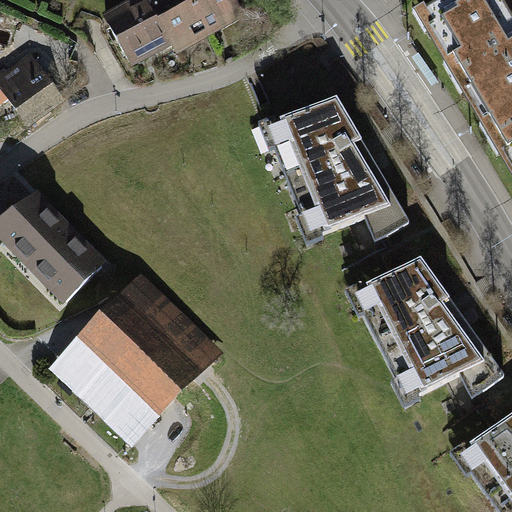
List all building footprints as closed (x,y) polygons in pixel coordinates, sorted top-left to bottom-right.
[(148,0),(139,0),(104,20),(129,63),(170,40),(148,0)] [(148,0),(170,40),(174,48),(205,31),(188,0),(148,0)] [(233,0),(188,0),(205,31),(240,13),(233,0)] [(456,77),(511,44),(511,26),(496,0),(440,0),(423,10),(432,25),(427,29),(456,77)] [(493,139),(511,127),(511,44),(456,77),(493,139)] [(0,104),(7,99),(27,127),(63,101),(30,57),(0,79),(0,104)] [(409,224),(335,100),(272,124),(282,146),(276,149),(301,217),(308,214),(317,237),(374,214),(386,236),(409,224)] [(511,127),(493,139),(511,169),(511,127)] [(31,196),(0,218),(0,236),(4,240),(9,236),(37,265),(67,235),(31,196)] [(67,235),(37,265),(68,298),(99,268),(67,235)] [(504,377),(420,260),(359,289),(371,311),(365,314),(396,380),(403,376),(414,398),(469,370),(482,392),(504,377)] [(65,363),(137,433),(207,360),(137,290),(65,363)] [(511,511),(511,414),(462,450),(477,470),(471,474),(498,511),(511,511)]
